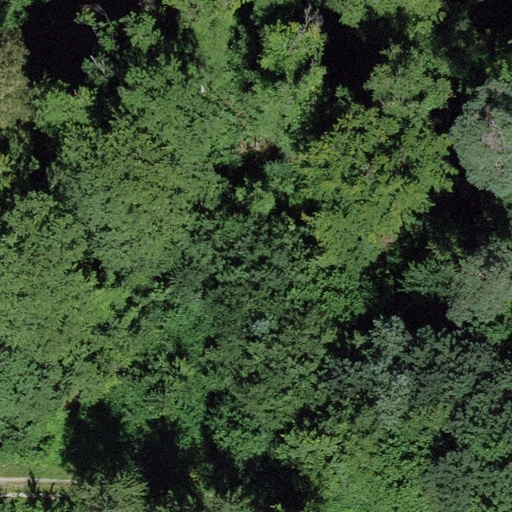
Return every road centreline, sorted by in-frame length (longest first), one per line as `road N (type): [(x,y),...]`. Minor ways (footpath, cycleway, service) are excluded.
road 1 (track): [(0,482),(216,499),(281,511)]
road 2 (residential): [(133,0),(0,57)]
